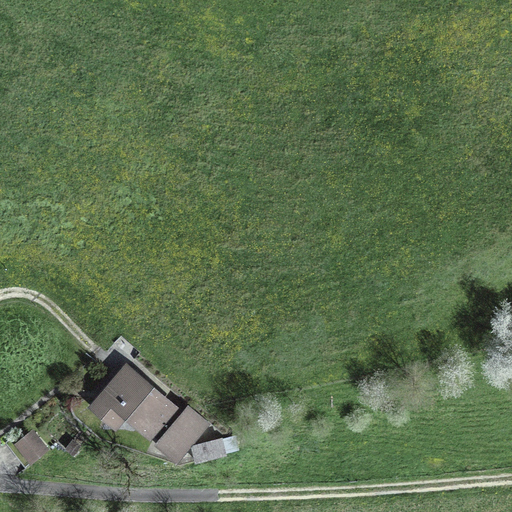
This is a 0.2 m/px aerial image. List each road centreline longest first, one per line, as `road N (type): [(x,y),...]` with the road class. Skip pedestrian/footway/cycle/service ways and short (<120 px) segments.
road 1 (track): [(0,485),(268,500),(511,486)]
road 2 (track): [(97,355),(36,294),(0,295)]
